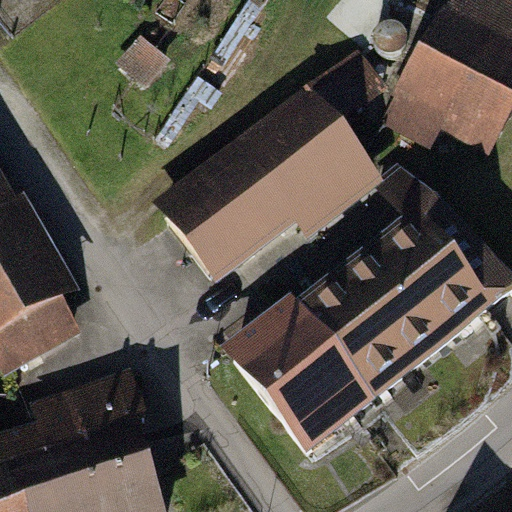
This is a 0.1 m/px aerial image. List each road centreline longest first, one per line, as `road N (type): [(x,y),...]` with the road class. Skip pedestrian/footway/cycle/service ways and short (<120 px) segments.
road 1 (residential): [(0,128),(172,355),(278,511)]
road 2 (residential): [(511,424),(396,511)]
